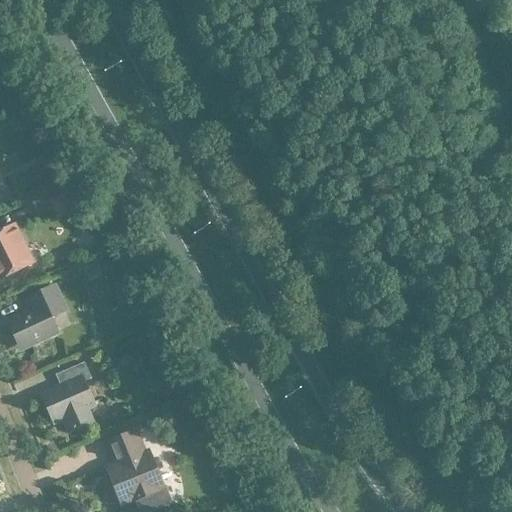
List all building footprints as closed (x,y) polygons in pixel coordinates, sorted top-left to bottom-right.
[(28,107),(13,116),(22,131),(37,122),(28,107)] [(79,200),(72,186),(49,198),(55,211),(79,200)] [(0,278),(34,261),(16,224),(0,232),(0,278)] [(114,261),(111,266),(113,271),(117,274),(123,272),(125,268),(124,262),(119,259),(114,261)] [(50,288),(22,301),(27,312),(6,322),(19,350),(56,333),(49,318),(61,312),(50,288)] [(144,307),(133,311),(137,321),(148,317),(144,307)] [(161,327),(148,333),(155,348),(168,342),(161,327)] [(83,363),(61,373),(66,384),(43,394),(55,422),(62,419),(68,432),(88,424),(82,410),(93,406),(82,382),(90,379),(83,363)] [(180,405),(170,409),(174,418),(184,413),(180,405)] [(133,431),(105,443),(114,465),(105,469),(120,506),(134,500),(139,511),(159,511),(166,509),(164,505),(168,504),(162,489),(147,452),(143,453),(133,431)]
